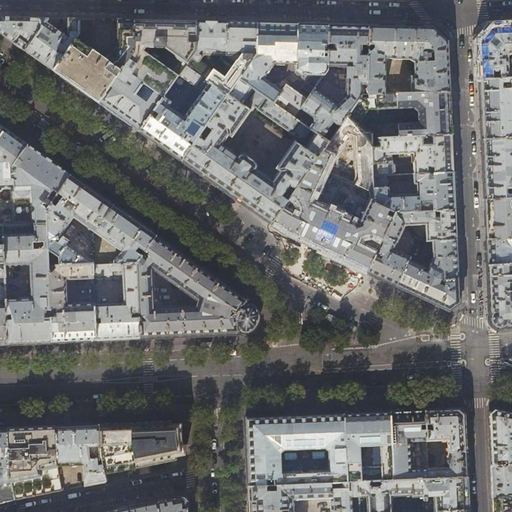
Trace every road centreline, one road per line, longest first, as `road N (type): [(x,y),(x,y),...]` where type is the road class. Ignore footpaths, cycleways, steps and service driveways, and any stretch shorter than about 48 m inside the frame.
road 1 (residential): [(460,12),(0,5)]
road 2 (tertiary): [(292,277),(0,76)]
road 3 (residential): [(460,12),(475,361)]
road 4 (primary): [(0,386),(213,375)]
road 5 (residential): [(32,511),(218,475)]
road 6 (tertiary): [(428,362),(407,327),(292,277)]
road 7 (residential): [(475,361),(481,511)]
road 8 (primary): [(294,371),(428,362)]
